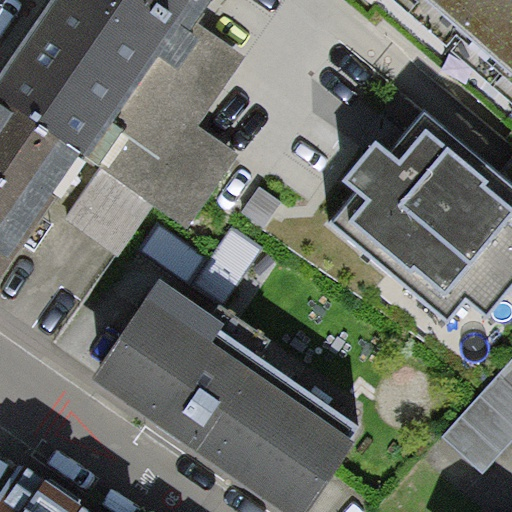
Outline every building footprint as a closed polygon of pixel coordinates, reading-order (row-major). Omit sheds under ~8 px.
[(57,0),(0,82),(0,107),(93,171),(162,73),(185,40),(202,52),(237,0),(57,0)] [(511,0),(382,0),(511,114),(511,0)] [(93,171),(153,213),(190,240),(241,168),(193,134),(234,76),(206,57),(184,88),(162,73),(93,171)] [(93,171),(0,107),(0,305),(56,226),(93,171)] [(511,181),(427,114),(394,155),(373,139),(341,179),(352,188),(325,221),(449,319),(468,296),(485,310),(511,276),(511,181)] [(93,171),(56,226),(117,267),(153,213),(93,171)] [(330,511),(373,451),(154,296),(92,384),(272,511),(330,511)] [(511,443),(511,364),(478,401),(435,447),(475,484),(511,443)] [(74,511),(25,477),(0,511),(74,511)]
